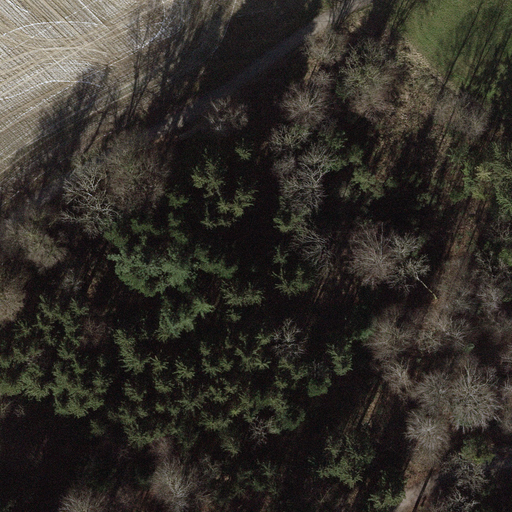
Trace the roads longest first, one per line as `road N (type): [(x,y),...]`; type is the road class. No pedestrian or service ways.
road 1 (track): [(0,235),(59,186),(314,25),(368,0)]
road 2 (track): [(511,429),(463,430),(361,506)]
